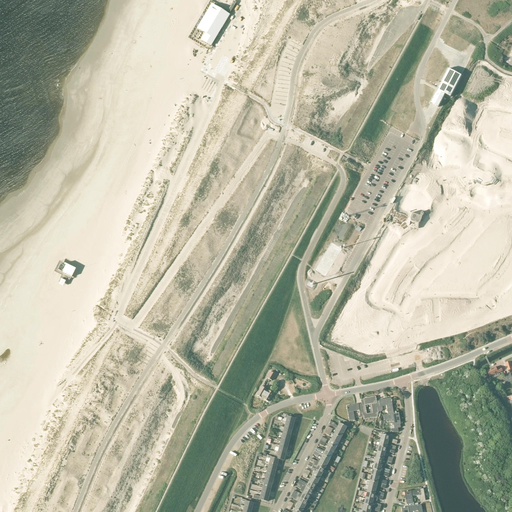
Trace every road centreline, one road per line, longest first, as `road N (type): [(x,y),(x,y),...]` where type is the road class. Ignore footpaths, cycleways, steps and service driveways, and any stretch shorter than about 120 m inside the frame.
road 1 (unclassified): [(327,394),(316,334),(421,141)]
road 2 (unclassified): [(197,511),(244,428),(282,404),(327,394)]
road 3 (unknown): [(410,209),(428,175),(462,173),(489,124),(511,115)]
road 4 (residential): [(386,511),(410,416),(403,378)]
road 5 (residential): [(275,511),(329,405),(327,394)]
road 6 (unknown): [(511,262),(432,246),(405,233),(405,217)]
